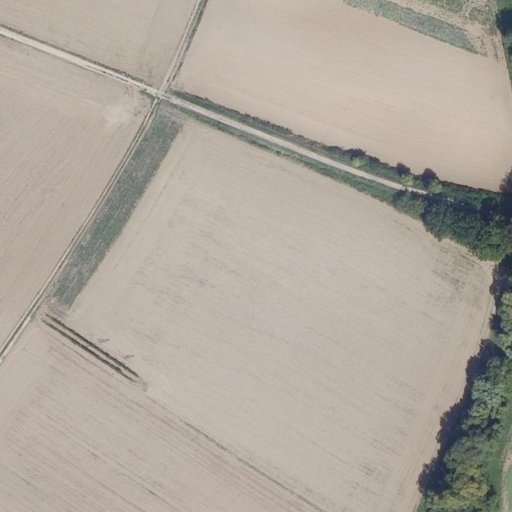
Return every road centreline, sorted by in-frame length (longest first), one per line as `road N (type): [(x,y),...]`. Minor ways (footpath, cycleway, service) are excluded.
road 1 (track): [(511,218),(331,164),(0,31)]
road 2 (track): [(202,0),(161,94),(0,364)]
